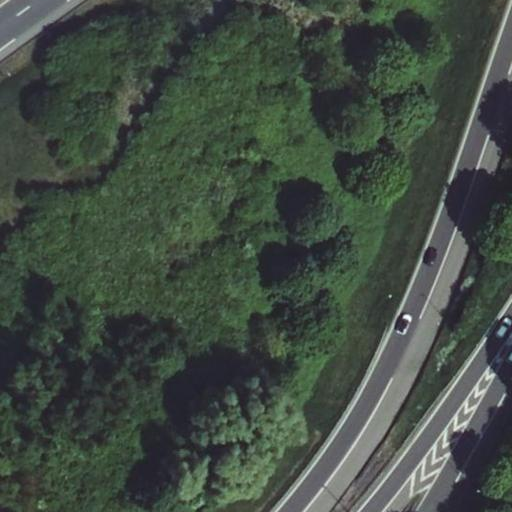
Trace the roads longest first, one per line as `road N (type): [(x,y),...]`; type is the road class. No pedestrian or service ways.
road 1 (trunk): [(288,511),(351,432),(402,336),(511,38)]
road 2 (trunk): [(372,511),(511,327)]
road 3 (trunk): [(426,511),(511,360)]
